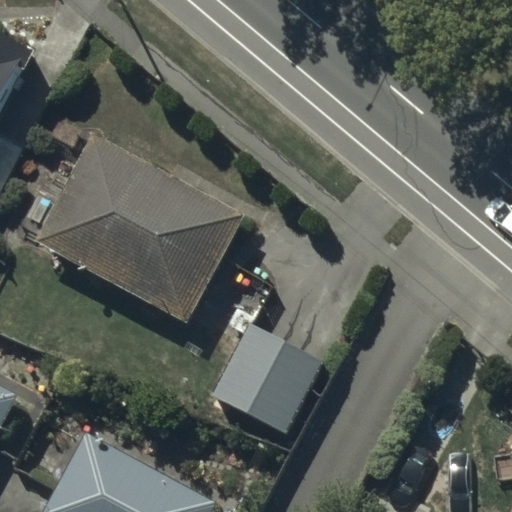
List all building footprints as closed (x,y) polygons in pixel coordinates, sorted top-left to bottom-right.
[(0,135),(37,65),(0,45),(0,135)] [(253,230),(101,148),(44,253),(196,335),(253,230)] [(253,327),(239,319),(230,334),(245,342),(253,327)] [(328,374),(255,336),(218,408),(291,445),(328,374)] [(0,447),(23,404),(0,391),(0,447)] [(217,511),(93,445),(56,511),(217,511)]
